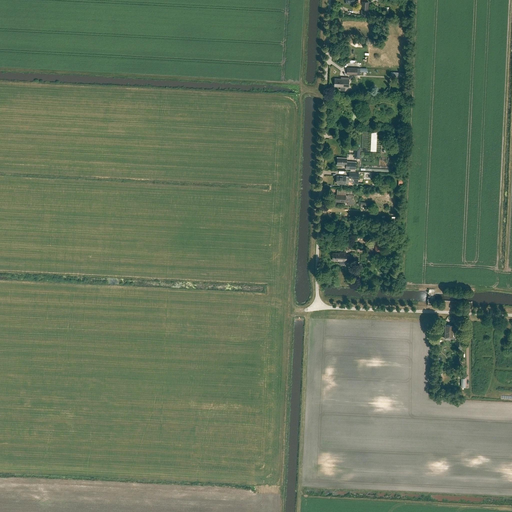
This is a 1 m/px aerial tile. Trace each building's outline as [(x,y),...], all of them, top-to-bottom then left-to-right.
[(348,87),(349,77),(341,77),(341,79),(334,78),(334,86),(340,86),(340,90),(344,90),(345,86),(348,87)] [(355,169),(355,162),(346,161),(347,158),(337,157),(337,164),(346,165),(346,168),(355,169)] [(336,176),(336,183),(342,183),(341,184),(344,184),(344,183),(348,184),(348,182),(353,182),(353,183),(358,183),(358,179),(359,179),(359,173),(356,173),(349,173),(349,177),(336,176)] [(353,195),(336,195),(335,201),(348,202),(347,204),(353,205),(353,195)] [(346,264),(346,253),(340,253),(340,254),(333,253),(332,260),(339,260),(339,264),(346,264)] [(455,332),(455,328),(453,328),(453,327),(449,327),(449,325),(445,325),(445,338),(453,338),(453,332),(455,332)]
